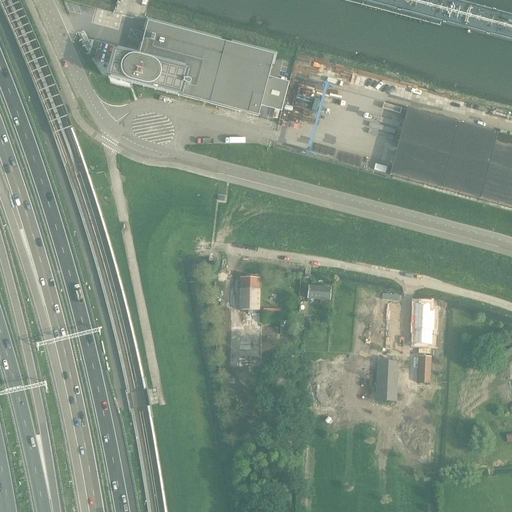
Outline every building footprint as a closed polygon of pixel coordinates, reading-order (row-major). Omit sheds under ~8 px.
[(147,22),(144,34),(138,58),(113,52),(106,77),(109,78),(120,80),(120,81),(121,82),(121,81),(131,84),(132,85),(132,84),(143,87),(143,88),(144,88),(144,87),(155,90),(154,91),(155,91),(156,90),(166,93),(166,94),(167,94),(167,93),(178,96),(178,97),(179,97),(179,96),(258,117),(274,56),(147,22)] [(511,137),(407,110),(390,175),(511,207),(511,137)] [(240,279),(240,310),(259,310),(259,279),(240,279)] [(308,299),(329,301),(331,289),(309,287),(308,299)] [(416,307),(415,331),(416,331),(416,343),(431,343),(432,332),(433,332),(434,314),(429,314),(429,308),(416,307)] [(280,313),(264,313),(264,324),(280,324),(280,313)] [(307,331),(309,317),(300,316),(298,330),(307,331)] [(291,336),(291,322),(281,321),(280,335),(291,336)] [(511,341),(500,349),(506,358),(511,354),(511,341)] [(419,357),(418,384),(430,384),(431,358),(419,357)] [(378,361),(376,401),(396,402),(396,394),(390,393),(391,378),(397,379),(398,362),(378,361)]
